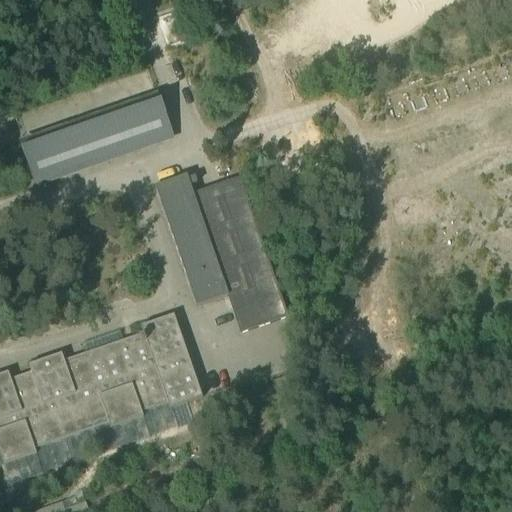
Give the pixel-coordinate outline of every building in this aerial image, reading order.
[(198,38),(187,8),(160,18),(170,47),(198,38)] [(35,174),(168,128),(157,97),(25,142),(35,174)] [(289,317),(288,317),(241,179),(194,195),(187,176),(156,187),(198,307),(228,297),(241,333),(289,317)] [(9,373),(0,375),(0,453),(4,466),(37,455),(35,450),(109,424),(111,429),(144,417),(142,413),(169,404),(170,409),(203,397),(174,316),(142,327),(144,334),(85,354),(89,365),(69,372),(62,354),(29,366),(31,373),(11,380),(9,373)] [(288,379),(275,384),(279,399),(293,394),(288,379)]
